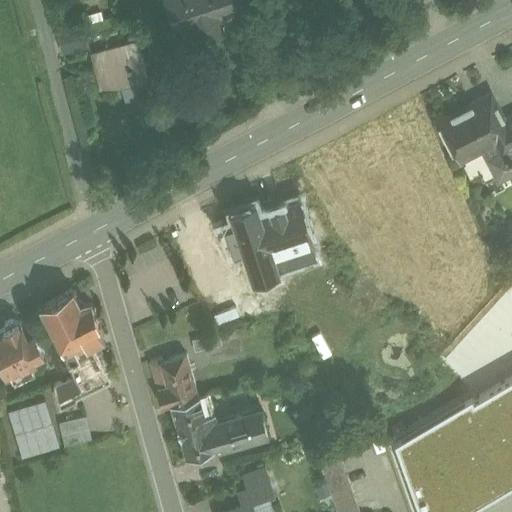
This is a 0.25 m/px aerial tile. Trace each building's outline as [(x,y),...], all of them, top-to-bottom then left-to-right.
[(166,0),(176,31),(193,26),(195,33),(223,25),(221,17),(238,12),(234,0),(166,0)] [(84,25),(59,32),(64,50),(89,43),(84,25)] [(137,40),(93,52),(93,51),(92,52),(101,84),(102,84),(101,83),(131,83),(135,94),(151,89),(151,90),(152,90),(138,38),(137,39),(137,40)] [(493,94),(474,104),(472,101),(442,117),(441,115),(439,116),(460,153),(458,154),(460,158),(482,147),(493,168),(511,158),(511,153),(508,146),(504,148),(496,133),(509,127),(505,118),(493,94)] [(511,114),(505,118),(509,127),(496,133),(504,148),(508,146),(511,143),(511,114)] [(281,203),(278,192),(267,196),(268,199),(255,203),(254,200),(230,208),(253,277),(275,270),(269,252),(311,238),(298,198),(281,203)] [(268,281),(234,292),(241,313),(275,302),(268,281)] [(71,286),(66,288),(65,291),(40,303),(75,372),(68,376),(54,381),(60,401),(60,402),(60,403),(77,395),(76,392),(84,389),(111,376),(97,349),(93,340),(104,335),(100,323),(92,298),(93,297),(93,296),(84,298),(82,295),(78,295),(79,293),(76,288),(71,286)] [(19,317),(18,318),(12,316),(4,321),(4,326),(0,328),(0,359),(14,386),(35,375),(28,363),(47,353),(28,318),(22,321),(19,317)] [(219,330),(193,337),(196,350),(222,343),(219,330)] [(186,352),(162,359),(162,356),(150,359),(162,403),(170,401),(197,393),(192,373),(186,352)] [(236,363),(204,370),(209,390),(209,391),(222,388),(242,383),(236,363)] [(204,370),(192,373),(197,393),(209,390),(204,370)] [(477,511),(474,503),(511,480),(511,375),(475,398),(471,395),(397,440),(423,511),(477,511)] [(222,388),(209,391),(212,400),(225,396),(222,388)] [(197,393),(170,401),(186,457),(213,449),(213,450),(229,445),(229,444),(246,440),(249,440),(249,438),(266,434),(266,435),(270,434),(269,430),(268,430),(261,407),(217,419),(212,400),(209,391),(209,390),(197,393)] [(46,401),(9,411),(22,457),(59,446),(46,401)] [(87,416),(60,422),(65,444),(92,438),(87,416)] [(336,434),(315,441),(329,479),(333,491),(340,511),(360,511),(337,445),(340,444),(336,434)] [(152,511),(133,441),(91,451),(92,453),(108,511),(152,511)] [(265,466),(243,475),(247,487),(270,479),(265,466)] [(270,479),(247,487),(252,500),(253,500),(253,501),(275,493),(270,479)] [(329,479),(316,484),(320,496),(333,491),(329,479)] [(256,511),(253,501),(253,500),(252,500),(221,511),(275,511),(273,506),(257,511),(256,511)]
